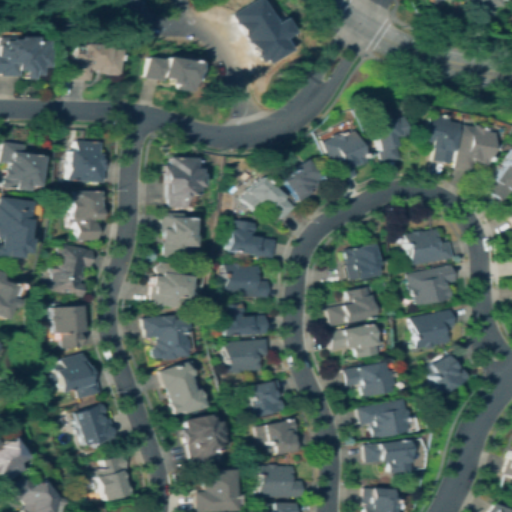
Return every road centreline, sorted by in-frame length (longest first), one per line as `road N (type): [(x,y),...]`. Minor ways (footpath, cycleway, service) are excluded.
road 1 (residential): [(504,377),(480,326),(476,246),(451,202),(406,188),(377,191),(324,218),(296,257),(291,318),(293,352),(323,432),(324,511)]
road 2 (residential): [(133,111),(123,235),(104,317),(154,473),(154,511)]
road 3 (residential): [(312,89),(280,121),(235,136),(133,111),(0,105)]
road 4 (tertiary): [(509,73),(426,57),(324,0)]
road 5 (residential): [(250,132),(214,44),(153,0)]
road 6 (residential): [(511,372),(479,409),(436,511)]
